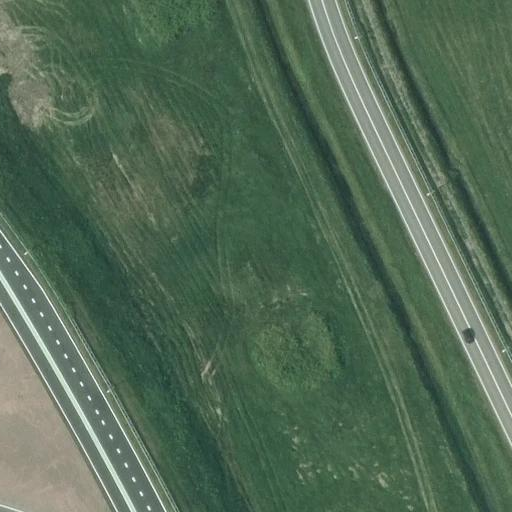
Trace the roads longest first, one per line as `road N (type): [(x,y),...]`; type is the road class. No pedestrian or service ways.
road 1 (trunk): [(322,0),(511,414)]
road 2 (trunk): [(132,511),(0,276)]
